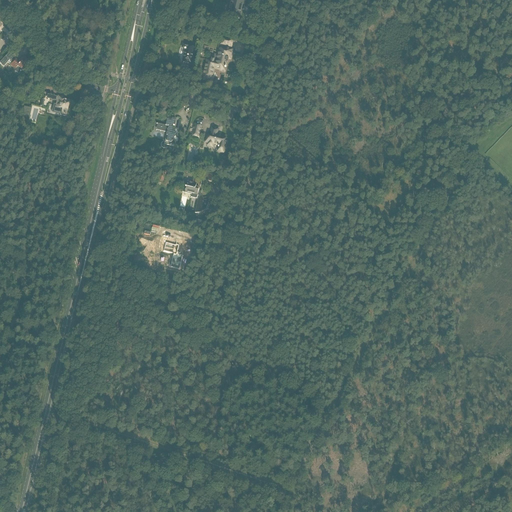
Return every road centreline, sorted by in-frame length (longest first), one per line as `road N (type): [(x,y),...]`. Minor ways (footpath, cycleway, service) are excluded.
road 1 (secondary): [(23,511),(95,205)]
road 2 (residential): [(117,84),(105,90),(87,83),(0,3)]
road 3 (track): [(0,253),(25,273),(0,374)]
road 4 (residential): [(226,239),(248,189),(256,114)]
